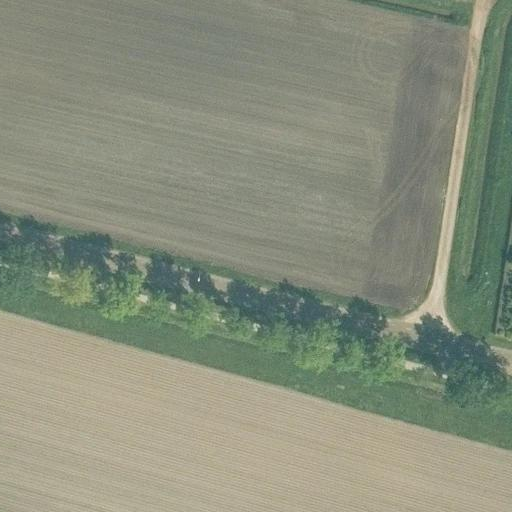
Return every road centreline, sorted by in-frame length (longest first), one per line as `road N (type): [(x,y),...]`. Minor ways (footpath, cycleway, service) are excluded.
road 1 (tertiary): [(511,363),(0,235)]
road 2 (unknown): [(479,0),(424,341)]
